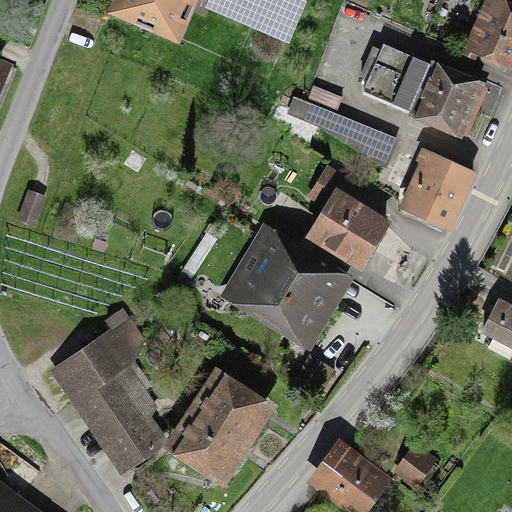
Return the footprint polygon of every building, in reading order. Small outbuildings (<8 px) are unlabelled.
[(177,46),(195,0),(205,0),(202,9),(283,44),(301,0),(113,0),(106,17),(177,46)] [(511,71),(511,7),(494,0),(482,0),(461,51),(511,72),(511,71)] [(482,85),(431,62),(406,117),(457,140),(482,85)] [(415,149),(291,100),(285,118),(342,147),(404,183),(415,149)] [(473,173),(423,152),(398,211),(447,232),(473,173)] [(385,220),(331,188),(303,238),(356,269),(385,220)] [(43,202),(25,195),(14,224),(32,231),(43,202)] [(353,281),(266,226),(219,300),(306,355),(353,281)] [(511,312),(495,304),(479,337),(511,352),(511,312)] [(68,406),(123,366),(142,348),(122,314),(106,321),(114,333),(54,377),(68,406)] [(334,379),(308,363),(292,387),(318,404),(334,379)] [(123,366),(68,406),(117,482),(161,458),(154,449),(167,429),(123,366)] [(273,408),(213,368),(158,449),(218,489),(273,408)] [(362,511),(387,478),(336,442),(304,487),(338,511),(362,511)] [(439,465),(409,448),(392,477),(421,495),(439,465)] [(34,511),(0,486),(0,511),(34,511)]
